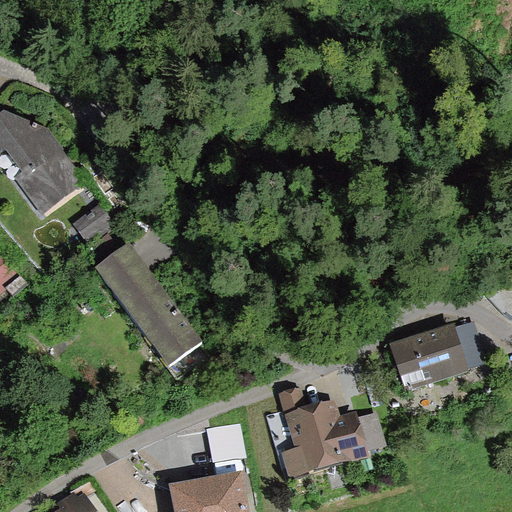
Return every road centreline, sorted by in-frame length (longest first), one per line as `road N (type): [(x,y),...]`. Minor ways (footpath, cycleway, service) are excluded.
road 1 (track): [(71,104),(253,159),(383,186),(465,178),(511,163)]
road 2 (residential): [(0,64),(71,104),(245,334),(317,369)]
road 3 (residential): [(20,511),(152,435),(317,369)]
road 4 (residential): [(317,369),(435,306),(468,310),(511,330)]
